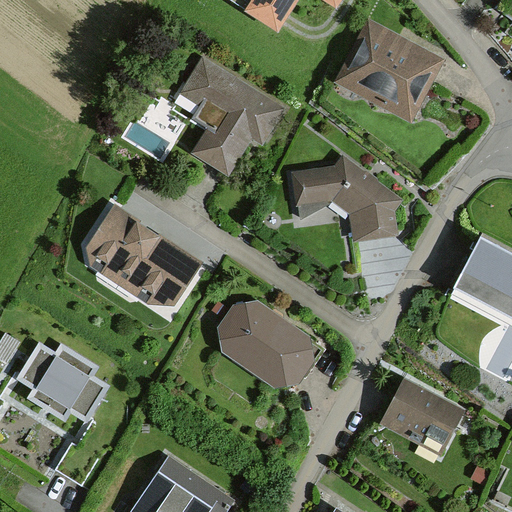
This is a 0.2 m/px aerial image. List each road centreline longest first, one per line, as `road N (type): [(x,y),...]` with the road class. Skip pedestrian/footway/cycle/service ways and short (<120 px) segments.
road 1 (residential): [(142,218),(377,356)]
road 2 (residential): [(377,356),(468,175),(511,136)]
road 3 (residential): [(298,511),(377,356)]
road 4 (residential): [(511,123),(480,65),(423,0)]
